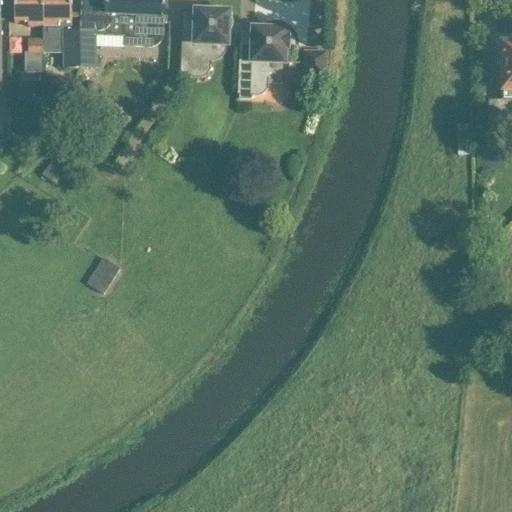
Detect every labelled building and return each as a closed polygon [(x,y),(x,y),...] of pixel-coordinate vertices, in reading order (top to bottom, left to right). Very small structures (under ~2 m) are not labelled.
[(29,27),(44,27),(43,0),(15,0),(15,24),(29,23),(29,27)] [(67,32),(67,24),(72,24),(71,0),(43,0),(44,27),(44,41),(43,46),(45,46),(63,46),(63,52),(64,70),(79,70),(79,32),(67,32)] [(165,0),(81,0),(81,32),(79,32),(79,70),(96,70),(95,36),(124,37),(123,47),(147,48),(148,32),(164,33),(165,0)] [(224,14),(224,12),(221,10),(219,10),(216,10),(213,11),(213,14),(197,13),(196,17),(182,17),(180,79),(200,79),(202,79),(204,79),(206,78),(207,77),(208,76),(209,75),(210,73),(210,71),(211,70),(211,61),(207,61),(208,54),(211,54),(212,45),(227,46),(228,30),(231,30),(232,27),(233,25),(232,22),(231,19),(229,19),(229,14),(224,14)] [(286,32),(281,32),(281,30),(279,28),(276,28),(273,28),(270,29),(270,32),(254,31),(253,47),(239,46),(237,97),(259,97),(263,96),(266,93),(268,89),(269,64),(285,64),(285,50),(289,50),(289,40),(286,39),(286,32)] [(43,46),(44,41),(29,41),(29,56),(44,56),(45,46),(43,46)] [(511,110),(511,46),(503,46),(503,57),(502,57),(503,81),(504,101),(489,101),(489,133),(505,132),(504,111),(511,110)] [(305,82),(326,83),(326,55),(306,54),(305,82)] [(29,89),(13,88),(12,102),(28,103),(29,89)] [(66,142),(43,177),(57,187),(72,164),(88,175),(96,162),(66,142)] [(105,296),(121,271),(102,259),(86,285),(105,296)]
